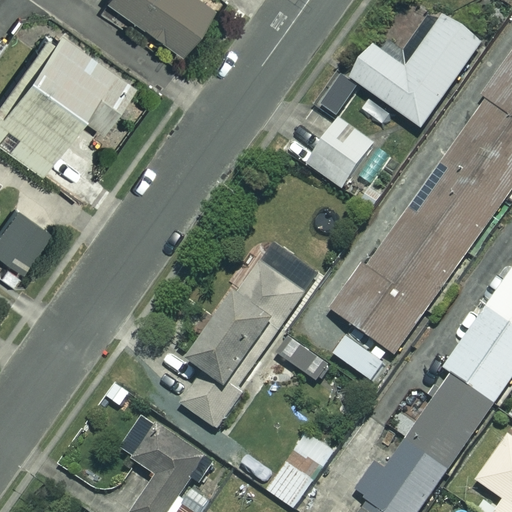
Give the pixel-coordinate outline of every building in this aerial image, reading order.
[(110,0),(185,52),(218,4),(212,0),(110,0)] [(491,45),(452,17),(414,71),(382,48),(358,81),(429,131),(491,45)] [(0,140),(83,198),(95,181),(89,152),(137,83),(55,26),(0,104),(0,140)] [(382,386),(511,204),(511,66),(489,99),(493,102),(374,268),(369,265),(337,310),(361,326),(340,355),(382,386)] [(381,142),(346,119),(312,173),(347,195),(381,142)] [(51,231),(18,207),(0,232),(0,253),(23,270),(51,231)] [(328,272),(280,240),(238,301),(243,304),(201,365),(210,372),(187,406),(226,432),(252,393),(247,390),(328,272)] [(386,511),(427,511),(511,391),(511,284),(452,370),(460,376),(393,471),(382,464),(363,491),(376,501),(374,503),(386,511)] [(331,361),(296,338),(284,357),(318,379),(331,361)] [(185,511),(183,510),(213,457),(147,420),(128,454),(163,474),(141,511),(185,511)] [(338,449),(312,432),(272,492),(298,509),(338,449)] [(511,511),(511,444),(485,482),(511,501),(503,511),(511,511)] [(386,511),(374,503),(368,511),(386,511)]
